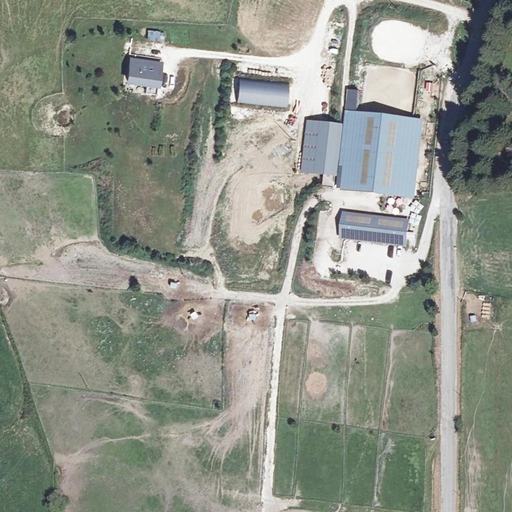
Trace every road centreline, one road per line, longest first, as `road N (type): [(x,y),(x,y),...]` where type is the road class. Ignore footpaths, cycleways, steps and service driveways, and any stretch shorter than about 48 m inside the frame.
road 1 (tertiary): [(488,0),(445,154),(449,511)]
road 2 (track): [(284,299),(267,511)]
